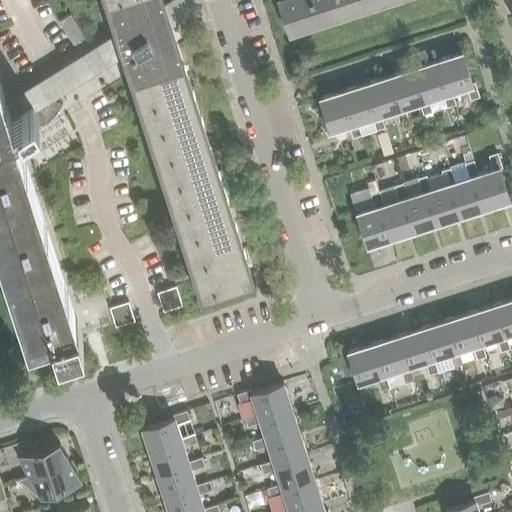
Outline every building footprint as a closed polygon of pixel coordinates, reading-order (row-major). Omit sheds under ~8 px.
[(277,0),(288,34),(392,0),(277,0)] [(70,14),(59,21),(70,40),(82,33),(70,14)] [(461,51),(437,59),(448,91),(450,90),(465,85),(469,98),(479,95),(474,81),(471,82),(461,51)] [(437,59),(414,67),(424,98),(427,98),(441,93),(445,106),(454,103),(450,90),(448,91),(437,59)] [(252,280),(183,63),(135,78),(205,294),(199,297),(200,299),(255,281),(254,279),(252,280)] [(424,98),(414,67),(390,74),(400,106),(403,105),(418,100),(422,113),(431,110),(427,98),(424,98)] [(400,106),(390,74),(367,82),(377,114),(380,113),(394,108),(398,121),(407,118),(403,105),(400,106)] [(377,114),(367,82),(343,90),(354,121),(356,121),(370,116),(374,128),(384,125),(380,113),(377,114)] [(354,121),(343,90),(319,97),(329,129),(347,124),(351,137),(360,134),(356,121),(354,121)] [(70,316),(6,119),(0,98),(0,248),(26,329),(24,329),(26,335),(28,334),(33,351),(82,336),(75,315),(70,316)] [(501,167),(497,152),(488,155),(492,168),(477,173),(474,174),(484,206),(509,198),(499,168),(501,167)] [(474,174),(477,173),(472,159),(463,162),(468,176),(454,181),(451,182),(461,214),(484,206),(474,174)] [(444,183),(430,188),(427,189),(437,221),(461,214),(451,182),(454,181),(449,167),(440,170),(444,183)] [(421,191),(406,196),(403,197),(414,229),(437,221),(427,189),(430,188),(426,174),(417,177),(421,191)] [(390,236),(414,229),(403,197),(406,196),(402,182),(392,185),(397,199),(382,204),(380,205),(390,236)] [(380,205),(382,204),(378,190),(369,193),(373,207),(355,213),(366,244),(390,236),(380,205)] [(174,287),(156,293),(163,312),(181,305),(174,287)] [(511,298),(492,304),(501,333),(506,332),(511,329),(511,298)] [(108,308),(114,327),(133,321),(127,302),(108,308)] [(492,304),(468,312),(477,341),(481,340),(497,335),(501,350),(510,347),(506,332),(501,333),(492,304)] [(468,312),(444,320),(453,349),(457,348),(473,342),(478,358),(486,355),(481,340),(477,341),(468,312)] [(444,320),(420,328),(429,357),(433,355),(449,350),(454,365),(462,363),(457,348),(453,349),(444,320)] [(429,357),(420,328),(396,335),(405,364),(410,363),(426,358),(430,373),(438,370),(433,355),(429,357)] [(381,372),(385,370),(400,366),(405,381),(415,378),(410,363),(405,364),(396,335),(372,343),(381,372)] [(356,380),(376,373),(381,389),(390,386),(385,370),(381,372),(372,343),(347,351),(356,380)] [(259,416),(290,405),(282,381),(251,391),(251,389),(236,393),(239,402),(253,397),(258,412),(244,417),(247,425),(261,421),(259,416)] [(259,416),(261,421),(265,435),(267,439),(298,429),(290,405),(259,416)] [(172,416),(141,426),(149,450),(182,440),(181,438),(176,422),(189,418),(186,409),(172,414),(172,416)] [(267,439),(265,435),(252,440),(255,449),(268,445),(273,459),(274,462),(305,452),(298,429),(267,439)] [(182,440),(149,450),(157,474),(190,464),(189,461),(184,447),(198,442),(195,433),(181,438),(182,440)] [(16,455),(27,474),(27,475),(70,461),(58,441),(16,455)] [(313,475),(305,452),(274,462),(273,459),(259,464),(262,473),(276,468),(281,483),(282,486),(313,475)] [(190,464),(157,474),(164,498),(197,487),(196,484),(192,470),(205,465),(202,456),(189,461),(190,464)] [(27,474),(15,478),(36,496),(81,481),(70,461),(27,475),(27,474)] [(320,499),(313,475),(282,486),(281,483),(267,488),(270,497),(283,493),(288,507),(289,509),(320,499)] [(197,487),(164,498),(169,511),(201,511),(205,511),(204,508),(199,494),(213,489),(210,480),(196,484),(197,487)] [(479,511),(476,504),(491,499),(488,490),(472,495),(473,498),(445,508),(445,511),(479,511)] [(324,511),(320,499),(289,509),(288,507),(275,511),(274,511),(324,511)]
